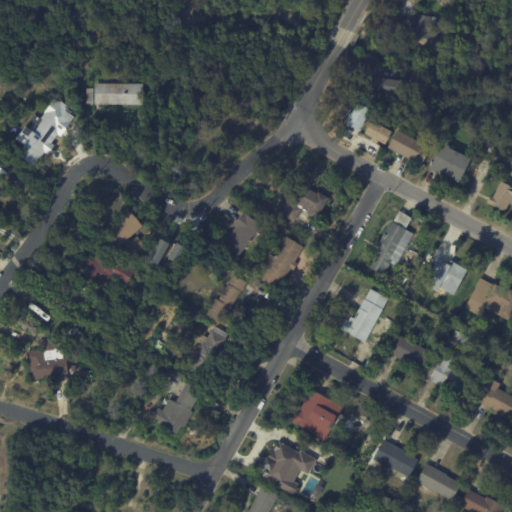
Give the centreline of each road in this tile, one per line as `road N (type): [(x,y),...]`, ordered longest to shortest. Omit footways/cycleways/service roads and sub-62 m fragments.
road 1 (residential): [(0,289),(73,164),(98,161),(174,208),(187,208),(204,204),(307,125)]
road 2 (residential): [(193,511),(387,178)]
road 3 (residential): [(293,339),(511,463)]
road 4 (residential): [(307,125),(350,158),(511,244)]
road 5 (residential): [(215,476),(0,405)]
